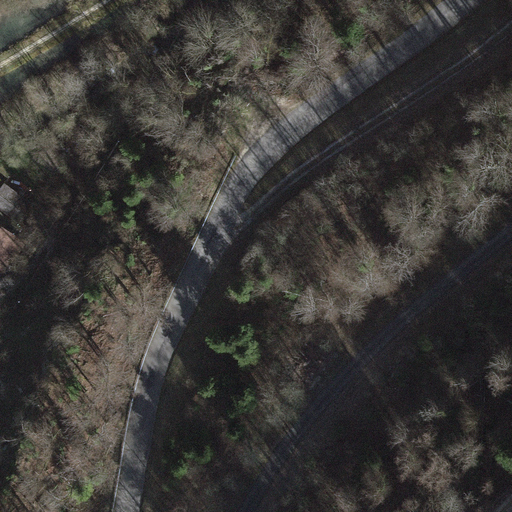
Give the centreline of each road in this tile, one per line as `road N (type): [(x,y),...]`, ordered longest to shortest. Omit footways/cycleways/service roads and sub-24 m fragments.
road 1 (unclassified): [(462,0),(295,123),(232,194),(160,349),(125,511)]
road 2 (track): [(239,511),(274,455),(374,337),(511,217)]
road 3 (track): [(216,226),(253,210),(323,151),(511,21)]
road 4 (track): [(104,0),(0,66)]
